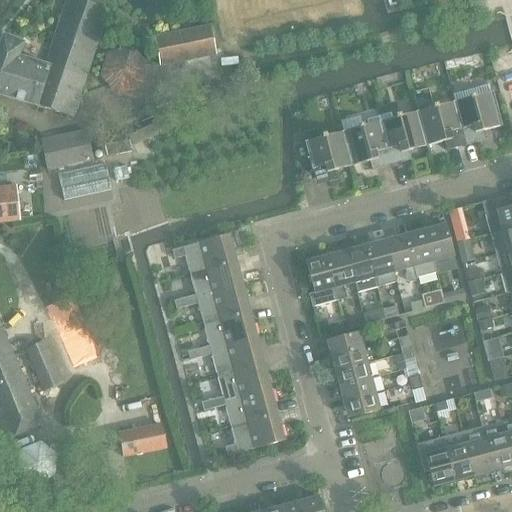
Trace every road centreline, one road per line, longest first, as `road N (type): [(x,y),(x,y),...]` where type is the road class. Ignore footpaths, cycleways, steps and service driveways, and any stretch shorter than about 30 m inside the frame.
road 1 (residential): [(326,463),(263,238),(511,169)]
road 2 (residential): [(125,511),(326,463)]
